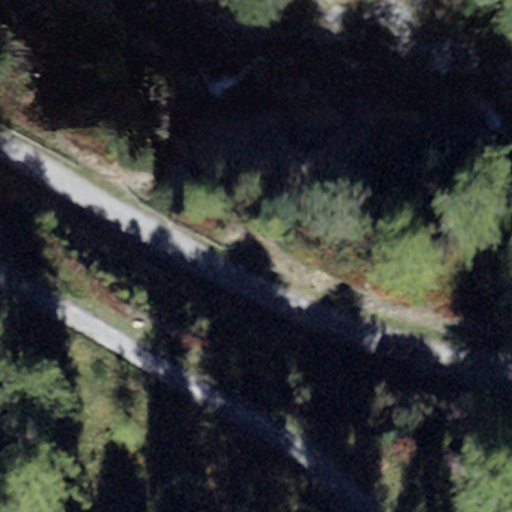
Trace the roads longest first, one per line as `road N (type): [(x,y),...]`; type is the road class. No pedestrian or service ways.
road 1 (track): [(0,147),(192,258),(374,340),(511,381)]
road 2 (track): [(365,511),(313,463),(248,420),(0,278)]
